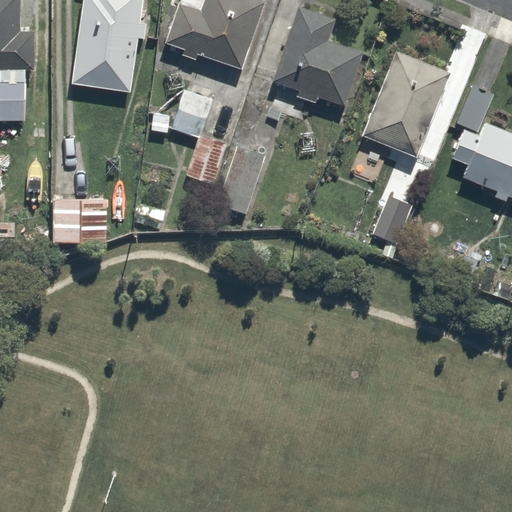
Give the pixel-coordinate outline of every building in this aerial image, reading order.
[(0,0),(0,68),(36,67),(34,33),(21,34),(19,0),(0,0)] [(140,0),(81,0),(72,86),(130,92),(140,0)] [(181,0),(166,40),(240,67),(265,0),(181,0)] [(332,37),(338,18),(300,6),(274,84),(343,106),(362,47),(332,37)] [(455,74),(398,49),(361,135),(418,160),(455,74)] [(0,76),(0,120),(31,119),(29,76),(0,76)] [(440,151),(468,165),(463,175),(511,198),(511,135),(490,125),(502,98),(472,84),(440,151)] [(212,95),(184,85),(170,126),(198,136),(212,95)] [(231,144),(201,134),(187,176),(216,186),(231,144)] [(266,154),(238,143),(216,204),(244,214),(266,154)] [(416,199),(391,189),(372,238),(397,248),(416,199)] [(108,197),(56,194),(53,244),(94,247),(95,226),(107,227),(108,197)]
